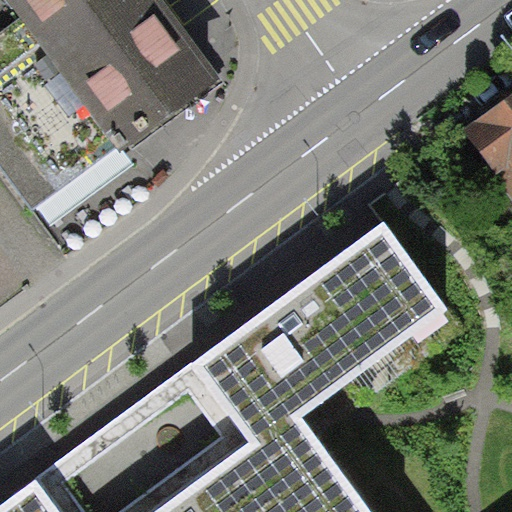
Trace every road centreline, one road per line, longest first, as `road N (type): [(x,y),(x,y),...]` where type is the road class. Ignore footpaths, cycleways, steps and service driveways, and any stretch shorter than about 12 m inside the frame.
road 1 (primary): [(361,112),(0,380)]
road 2 (primary): [(511,7),(361,112)]
road 3 (residential): [(283,0),(361,112)]
